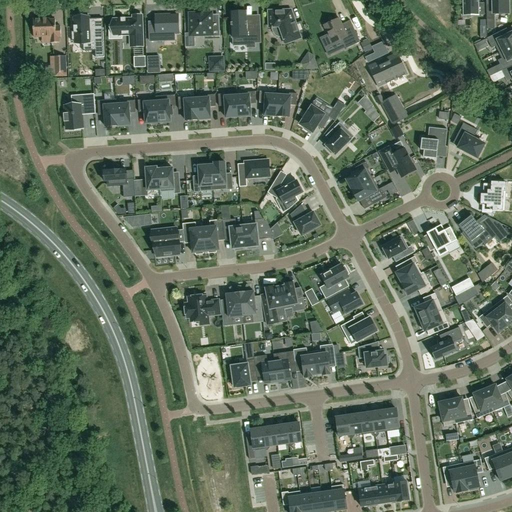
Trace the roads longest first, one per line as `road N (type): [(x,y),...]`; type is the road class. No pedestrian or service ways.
road 1 (residential): [(151,280),(74,172),(76,154),(84,152),(285,144),(313,172),(349,237)]
road 2 (primary): [(0,200),(51,241),(97,300),(121,351),(155,511)]
road 3 (residential): [(411,380),(197,408),(151,280)]
road 4 (residential): [(151,280),(282,264),(349,237)]
road 5 (residential): [(349,237),(396,330),(411,380)]
road 6 (residential): [(411,380),(429,511)]
